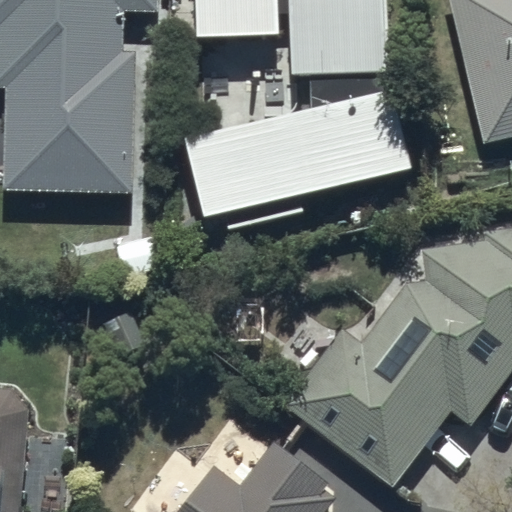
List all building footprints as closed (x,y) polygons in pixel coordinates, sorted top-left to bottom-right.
[(0,0),(0,80),(2,80),(1,186),(131,187),(132,48),(122,48),(121,6),(156,6),(155,0),(0,0)] [(192,0),(194,32),(276,29),(274,0),(192,0)] [(381,0),(284,0),(287,68),(384,65),(381,0)] [(511,0),(449,0),(482,137),(511,130),(511,0)] [(391,83),(180,131),(200,209),(221,205),(226,224),(301,207),(296,187),(409,162),(391,83)] [(254,372),(290,401),(391,481),(449,406),(468,420),(511,364),(511,217),(417,246),(349,330),(341,323),(297,377),(269,354),(254,372)] [(0,511),(17,511),(26,403),(13,386),(0,384),(0,511)] [(339,511),(351,497),(272,437),(239,482),(211,461),(175,511),(339,511)]
